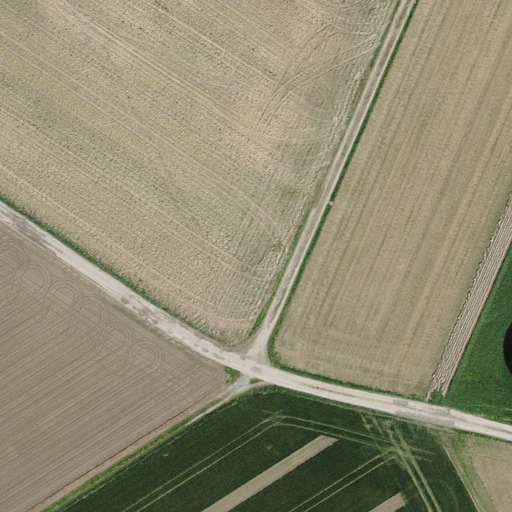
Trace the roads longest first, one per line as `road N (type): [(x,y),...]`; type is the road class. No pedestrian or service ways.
road 1 (track): [(0,212),(209,353),(250,370),(511,432)]
road 2 (track): [(250,370),(408,0)]
